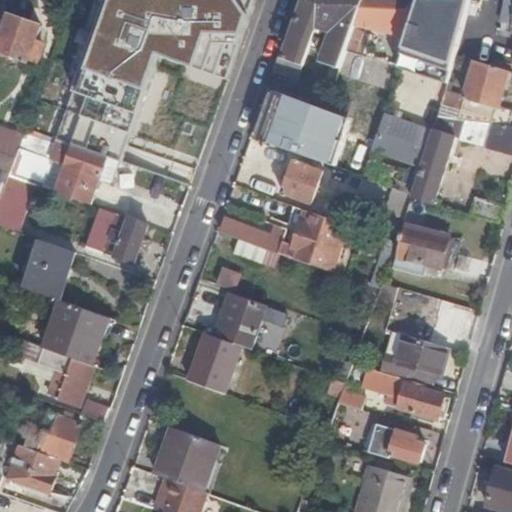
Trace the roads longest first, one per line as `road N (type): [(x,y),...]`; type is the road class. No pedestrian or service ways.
road 1 (residential): [(281,0),(89,511)]
road 2 (residential): [(511,264),(439,511)]
